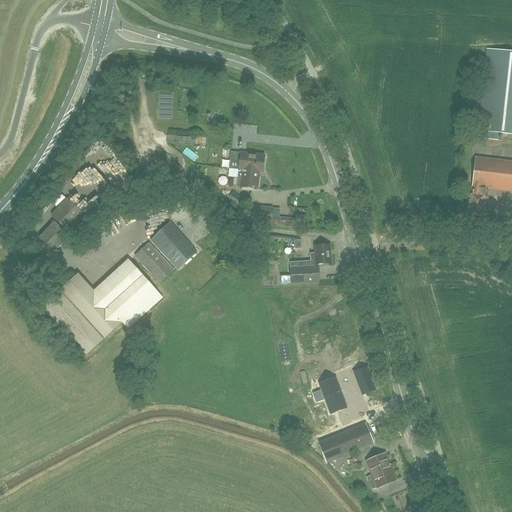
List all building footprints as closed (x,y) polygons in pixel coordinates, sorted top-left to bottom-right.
[(498,140),(499,133),(511,134),(511,52),(487,50),(477,138),(498,140)] [(196,138),(167,137),(167,143),(176,144),(176,143),(194,144),(196,144),(202,144),(203,136),(197,136),(196,138)] [(264,156),(241,153),(231,152),(230,161),(240,162),(237,187),(257,189),(259,172),(263,173),(264,156)] [(494,202),(487,201),(488,189),(511,192),(511,161),(475,157),(471,195),(468,195),(466,215),(492,218),(494,202)] [(172,175),(147,178),(148,190),(174,186),(172,175)] [(246,202),(233,193),(228,200),(241,209),(246,202)] [(50,216),(70,234),(86,216),(66,199),(50,216)] [(263,225),(295,228),(295,220),(272,218),(273,209),(253,207),(252,221),(264,222),(263,225)] [(295,220),(295,228),(306,229),(307,218),(296,217),(295,220)] [(54,222),(39,239),(54,252),(69,236),(54,222)] [(179,269),(196,253),(188,244),(189,243),(170,223),(151,242),(169,261),(170,261),(179,269)] [(159,284),(173,271),(149,244),(135,257),(159,284)] [(318,265),(331,264),(330,246),(314,247),(315,253),(310,254),(310,261),(290,263),(290,268),(290,277),(281,277),(281,285),(319,282),(318,265)] [(94,292),(78,274),(42,307),(86,356),(122,323),(128,330),(163,298),(129,261),(94,292)] [(363,395),(375,390),(366,368),(354,372),(357,380),(360,389),(363,395)] [(325,400),(330,413),(346,407),(335,379),(320,385),(322,391),(312,394),(316,404),(325,400)] [(327,463),(373,443),(365,425),(319,444),(327,463)] [(378,488),(396,481),(385,454),(367,462),(378,488)]
